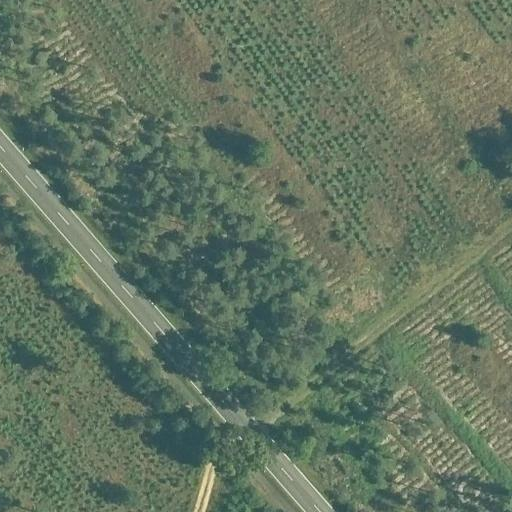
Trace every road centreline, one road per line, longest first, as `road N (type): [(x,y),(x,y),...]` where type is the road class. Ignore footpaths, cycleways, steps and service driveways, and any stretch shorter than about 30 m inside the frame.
road 1 (secondary): [(308,511),(0,162)]
road 2 (track): [(236,430),(340,365),(511,225)]
